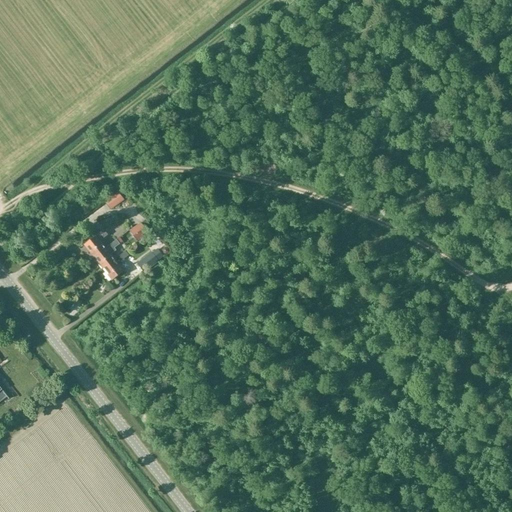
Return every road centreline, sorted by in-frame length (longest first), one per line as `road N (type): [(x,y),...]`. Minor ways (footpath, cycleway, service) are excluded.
road 1 (track): [(0,210),(34,191),(100,175),(213,172),(282,185),(379,221),(476,279)]
road 2 (track): [(201,511),(345,376),(476,279)]
road 3 (track): [(267,0),(25,195)]
road 4 (tertiary): [(188,511),(0,271)]
